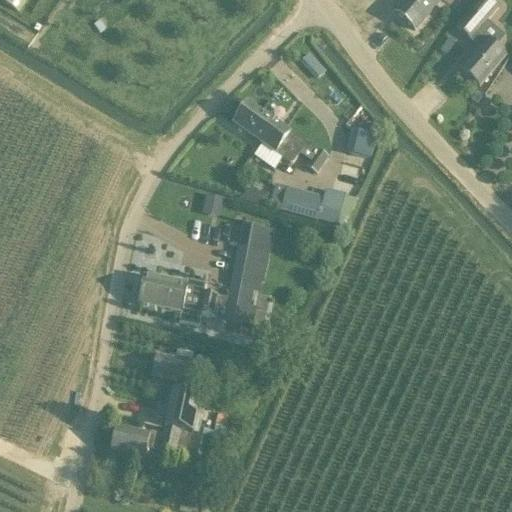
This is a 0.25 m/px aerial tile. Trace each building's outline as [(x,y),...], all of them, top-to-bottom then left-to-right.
[(0,0),(0,3),(24,14),(30,0),(0,0)] [(442,0),(407,0),(394,15),(414,32),(442,1),(441,1),(442,0)] [(476,33),(492,16),(480,4),(457,29),(470,40),(476,33)] [(476,33),(470,40),(480,49),(460,72),(479,89),(505,59),(476,33)] [(302,153),(312,159),(305,169),(316,176),(328,161),(316,153),(306,145),(304,147),(274,126),(275,125),(247,105),(232,126),(282,160),(289,165),(289,166),(290,166),(291,166),(292,166),(293,165),(294,165),(294,164),(302,153)] [(369,158),(371,137),(352,135),(350,156),(369,158)] [(343,217),(348,199),(330,195),(324,201),(286,191),(280,213),(317,223),(336,228),(339,216),(343,217)] [(222,204),(205,200),(200,219),(218,223),(222,204)] [(242,228),(231,287),(259,293),(271,233),(242,228)] [(180,315),(178,325),(198,328),(200,316),(214,319),(215,315),(225,316),(224,322),(252,328),(259,293),(231,287),(228,301),(218,299),(203,295),(205,287),(187,283),(186,288),(143,279),(138,307),(180,315)] [(266,341),(262,356),(277,361),(282,345),(266,341)] [(154,356),(150,380),(188,388),(193,365),(154,356)] [(116,430),(110,455),(143,462),(145,451),(157,454),(175,459),(176,458),(186,460),(205,466),(212,437),(193,433),(192,436),(163,429),(161,437),(150,434),(150,437),(148,437),(116,430)]
